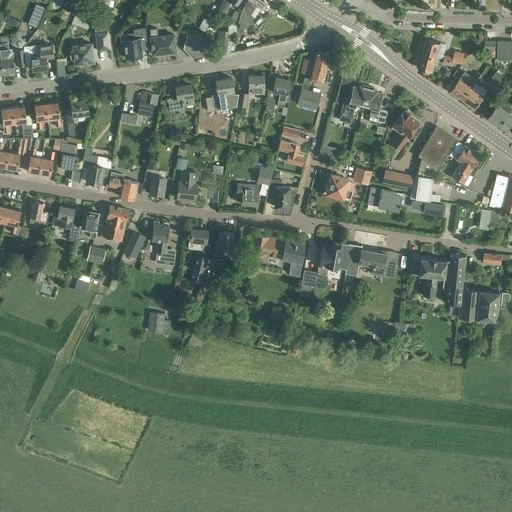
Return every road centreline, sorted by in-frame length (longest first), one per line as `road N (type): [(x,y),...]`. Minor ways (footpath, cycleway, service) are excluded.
road 1 (residential): [(332,22),(301,46),(262,56),(0,91)]
road 2 (residential): [(296,222),(0,180)]
road 3 (residential): [(511,250),(296,222)]
road 4 (residential): [(296,222),(347,36)]
road 5 (residential): [(511,20),(394,16),(356,0)]
road 6 (primary): [(511,150),(398,69)]
